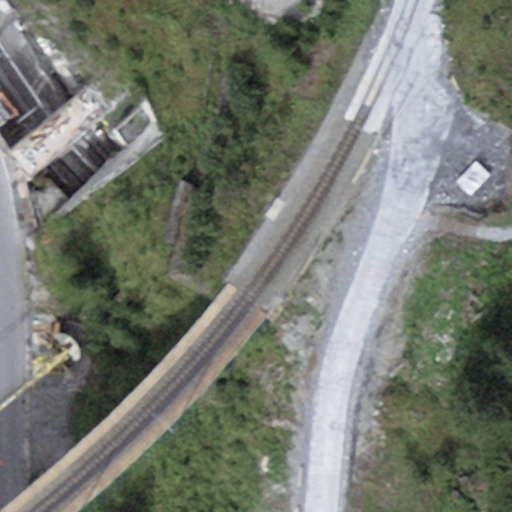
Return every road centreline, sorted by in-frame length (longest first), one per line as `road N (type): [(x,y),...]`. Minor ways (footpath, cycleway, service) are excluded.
road 1 (track): [(302,511),(311,373),(325,336)]
road 2 (secondary): [(11,511),(0,358)]
